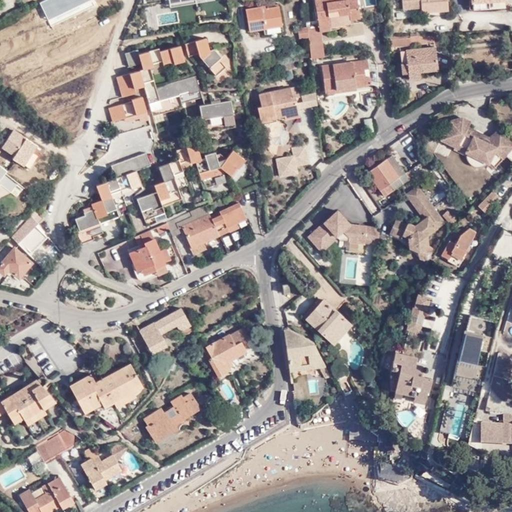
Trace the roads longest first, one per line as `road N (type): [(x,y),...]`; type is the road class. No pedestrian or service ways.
road 1 (residential): [(104,511),(265,415),(277,397),(264,249)]
road 2 (residential): [(264,249),(335,167),(450,96),(511,84)]
road 3 (residential): [(151,300),(71,257),(36,304)]
road 4 (residential): [(151,300),(264,249)]
road 5 (residential): [(36,304),(105,318),(151,300)]
